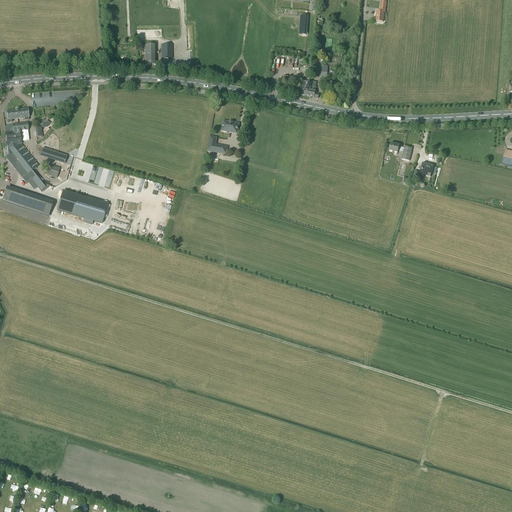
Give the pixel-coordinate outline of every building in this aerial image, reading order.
[(377,12),(375,21),(383,22),(384,13),(385,13),(386,0),(383,0),(384,2),(381,2),(380,12),(377,12)] [(179,29),(164,30),(164,38),(179,38),(179,29)] [(172,59),(172,45),(161,46),(161,59),(172,59)] [(155,46),(146,46),(146,65),(155,65),(155,46)] [(320,75),(327,76),(328,67),(320,66),(320,75)] [(302,81),(301,88),(303,88),(301,95),(304,96),(309,97),(312,82),(312,83),(311,83),(302,81)] [(312,82),(309,97),(318,99),(318,95),(319,94),(315,93),(316,88),(315,88),(316,83),(312,82)] [(18,110),(17,111),(18,120),(24,119),(24,121),(28,121),(27,110),(23,110),(18,110)] [(8,121),(8,123),(12,123),(12,120),(18,120),(17,111),(15,111),(11,111),(11,112),(7,112),(8,121)] [(223,121),(222,130),(222,131),(226,132),(226,131),(236,133),(238,124),(232,123),(229,122),(223,121)] [(27,123),(18,125),(19,132),(28,131),(27,123)] [(12,126),(4,127),(5,133),(5,136),(5,137),(6,137),(7,143),(6,143),(6,147),(7,147),(8,150),(8,155),(5,158),(12,167),(18,163),(27,175),(22,179),(26,185),(28,183),(31,181),(37,188),(42,184),(32,171),(38,166),(29,155),(27,152),(21,144),(20,136),(20,132),(19,132),(18,125),(12,125),(12,126)] [(216,138),(210,137),(207,151),(226,154),(227,148),(215,146),(216,138)] [(409,161),(412,149),(405,147),(404,149),(399,147),(399,146),(390,144),(389,151),(397,153),(398,151),(403,153),(402,160),(409,161)] [(67,157),(43,149),(41,156),(65,163),(67,157)] [(510,151),(505,150),(501,165),(511,168),(511,153),(510,153),(510,151)] [(422,164),(420,173),(427,175),(427,172),(432,173),(433,167),(422,164)] [(45,175),(56,178),(59,169),(48,166),(45,175)] [(5,191),(2,201),(28,210),(48,217),(52,207),(5,191)] [(57,211),(60,212),(91,221),(96,223),(102,224),(107,205),(97,202),(65,192),(63,191),(60,199),(57,211)]
